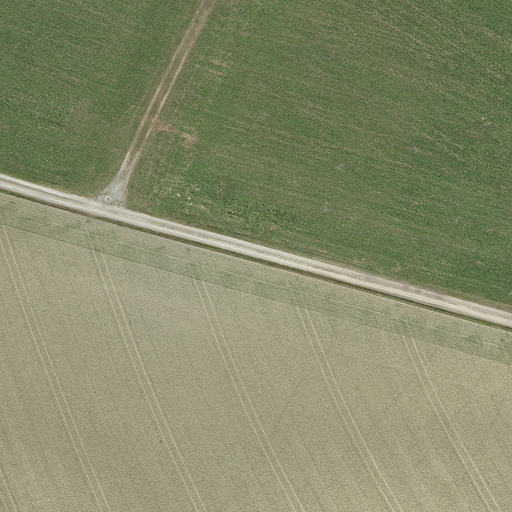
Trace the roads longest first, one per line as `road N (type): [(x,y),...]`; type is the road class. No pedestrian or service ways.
road 1 (track): [(511,321),(0,175)]
road 2 (track): [(121,210),(211,0)]
